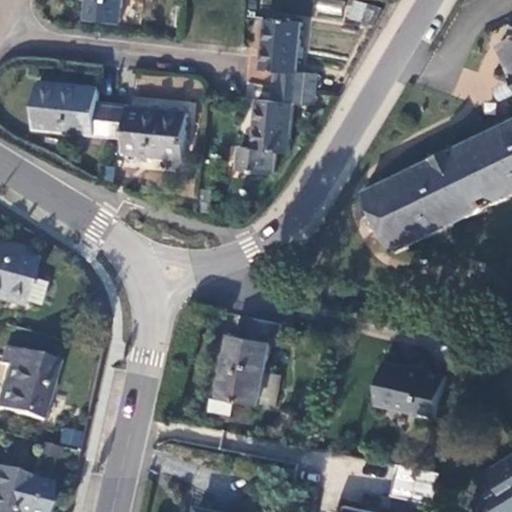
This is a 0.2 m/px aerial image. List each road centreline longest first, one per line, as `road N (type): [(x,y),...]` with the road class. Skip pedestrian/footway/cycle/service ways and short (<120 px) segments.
road 1 (residential): [(261,255),(316,187),(433,0)]
road 2 (tertiary): [(111,511),(152,330),(146,282)]
road 3 (residential): [(0,36),(224,61)]
road 4 (tertiary): [(0,165),(98,224),(146,282)]
